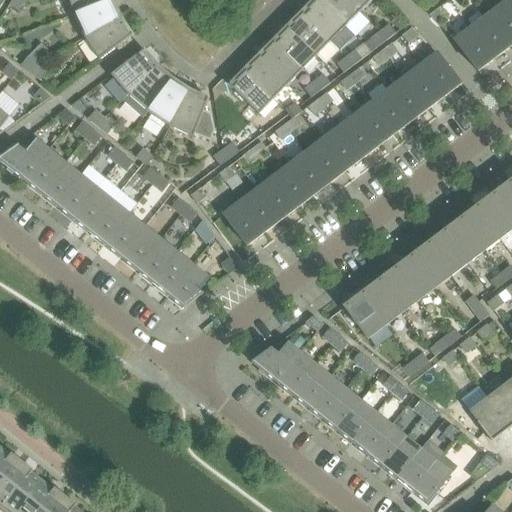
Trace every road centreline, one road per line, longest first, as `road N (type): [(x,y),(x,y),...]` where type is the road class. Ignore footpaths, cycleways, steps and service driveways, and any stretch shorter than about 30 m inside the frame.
road 1 (residential): [(179,366),(511,108)]
road 2 (residential): [(357,511),(179,366)]
road 3 (residential): [(179,366),(0,224)]
